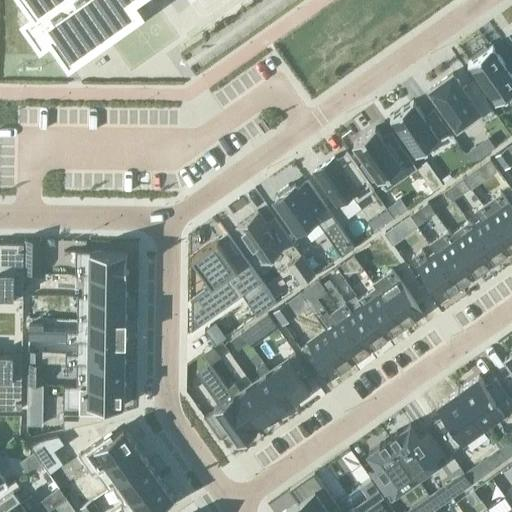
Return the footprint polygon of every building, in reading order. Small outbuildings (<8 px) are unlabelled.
[(24,0),(33,13),(23,20),(41,45),(51,38),(69,64),(142,12),(133,0),(24,0)] [(472,58),(467,62),(468,63),(469,62),(495,99),(494,100),(495,101),(511,89),(511,74),(492,46),(493,45),(492,44),(487,48),(485,45),(470,55),(472,58)] [(429,88),(457,127),(478,112),(483,119),(494,111),(472,80),(462,87),(452,72),(429,88)] [(390,116),(416,153),(449,130),(434,109),(424,115),(413,100),(390,116)] [(366,161),(363,164),(372,178),(376,175),(379,179),(394,168),(400,177),(416,166),(392,132),(383,138),(375,127),(353,142),(366,161)] [(475,145),(465,153),(472,163),(482,155),(475,145)] [(495,154),(498,159),(503,166),(511,159),(511,155),(505,146),(495,154)] [(333,156),(314,170),(337,203),(351,193),(357,201),(373,189),(347,151),(336,159),(333,156)] [(490,157),(462,177),(469,187),(497,167),(490,157)] [(433,190),(442,183),(426,161),(417,167),(433,190)] [(452,199),(469,187),(462,177),(445,189),(452,199)] [(279,194),(275,197),(301,234),(318,222),(341,254),(354,245),(307,179),(296,187),(294,184),(290,187),(288,184),(277,192),(279,194)] [(511,207),(501,191),(482,204),(511,246),(511,207)] [(390,204),(397,215),(407,208),(399,198),(390,204)] [(423,205),(409,214),(416,224),(434,211),(427,201),(423,205)] [(468,220),(467,221),(495,260),(506,252),(505,250),(511,246),(511,248),(511,246),(482,204),(474,211),(480,220),(472,226),(468,220)] [(257,210),(236,224),(262,261),(292,241),(274,215),(266,221),(257,210)] [(384,232),(391,242),(416,224),(409,214),(384,232)] [(448,229),(447,229),(477,273),(488,265),(487,263),(493,259),(494,261),(495,260),(467,221),(450,233),(448,229)] [(447,229),(429,242),(460,285),(471,277),(469,275),(475,271),(477,273),(447,229)] [(192,256),(191,330),(194,330),(194,324),(243,290),(259,312),(275,300),(227,231),(224,233),(192,256)] [(41,238),(25,238),(25,259),(40,260),(41,238)] [(0,296),(21,297),(23,297),(24,242),(0,241),(0,296)] [(421,249),(412,256),(441,298),(443,297),(441,295),(447,291),(449,293),(460,285),(429,242),(435,252),(427,258),(421,249)] [(76,249),(75,273),(126,273),(126,250),(76,249)] [(301,253),(288,263),(302,282),(315,273),(301,253)] [(392,268),(373,281),(404,325),(415,317),(413,315),(419,311),(421,312),(422,311),(392,268)] [(75,273),(82,273),(82,294),(77,294),(77,295),(125,296),(126,273),(75,273)] [(318,278),(300,291),(308,303),(313,310),(314,310),(322,304),(317,297),(326,290),(321,283),(318,278)] [(326,290),(338,306),(345,301),(329,278),(321,283),(326,290)] [(375,286),(358,297),(386,337),(387,336),(385,335),(391,331),(393,332),(404,325),(373,281),(372,282),(375,286)] [(300,291),(274,310),(282,321),(308,303),(300,291)] [(77,295),(77,318),(125,318),(125,296),(77,295)] [(345,301),(338,306),(368,349),(369,349),(368,347),(374,343),(375,345),(386,337),(358,297),(357,298),(362,304),(352,311),(345,301)] [(322,304),(314,310),(351,362),(351,361),(350,360),(356,355),(357,357),(368,349),(338,306),(329,313),(323,304),(322,304)] [(326,329),(301,347),(321,377),(330,371),(332,375),(334,374),(332,372),(338,368),(340,370),(351,362),(314,310),(313,310),(326,329)] [(242,331),(251,344),(277,326),(268,313),(242,331)] [(28,334),(42,335),(42,317),(29,317),(28,334)] [(66,329),(66,340),(125,341),(125,318),(77,318),(77,329),(66,329)] [(231,338),(237,348),(248,341),(241,331),(231,338)] [(65,352),(65,362),(124,363),(125,341),(66,340),(77,341),(76,352),(65,352)] [(211,346),(203,352),(209,362),(210,363),(218,357),(211,346)] [(302,378),(310,373),(295,351),(269,369),(264,361),(263,362),(292,403),(311,390),(302,378)] [(0,407),(21,408),(22,353),(20,353),(0,352),(0,407)] [(28,361),(27,384),(41,384),(42,362),(28,361)] [(63,383),(63,385),(124,385),(124,363),(65,362),(65,363),(76,363),(76,383),(63,383)] [(209,362),(197,370),(204,380),(216,371),(210,363),(209,362)] [(292,403),(263,362),(255,367),(261,375),(251,382),(274,416),(292,403)] [(483,426),(511,405),(511,400),(495,377),(485,384),(478,375),(457,389),(483,426)] [(235,382),(227,387),(232,394),(256,428),(274,416),(251,382),(240,390),(235,382)] [(27,384),(27,424),(41,424),(42,384),(27,384)] [(63,385),(63,427),(102,417),(102,407),(110,408),(110,404),(124,404),(124,385),(63,385)] [(433,421),(452,448),(483,426),(457,389),(437,404),(443,414),(433,421)] [(220,403),(204,414),(219,437),(229,430),(238,442),(257,429),(256,428),(232,394),(220,403)] [(419,480),(448,459),(428,430),(419,436),(410,423),(398,431),(396,430),(395,431),(396,432),(392,435),(391,434),(390,435),(391,436),(389,437),(419,480)] [(110,431),(78,453),(91,472),(135,441),(123,426),(112,434),(110,431)] [(28,443),(40,460),(63,444),(57,435),(28,443)] [(391,500),(419,480),(389,437),(387,439),(386,438),(384,439),(385,440),(381,443),(380,441),(379,442),(380,444),(368,452),(377,465),(370,470),(391,500)] [(135,441),(91,472),(92,472),(96,470),(108,487),(147,460),(135,441)] [(506,458),(511,453),(511,444),(509,441),(499,448),(506,458)] [(30,474),(43,465),(41,462),(33,451),(20,460),(30,474)] [(471,482),(490,469),(483,459),(465,472),(471,482)] [(147,460),(108,487),(109,488),(113,485),(124,502),(121,505),(121,506),(160,478),(147,460)] [(298,501),(285,510),(286,511),(322,511),(336,503),(314,471),(289,488),(298,501)] [(464,471),(430,496),(437,506),(471,482),(464,471)] [(0,489),(8,484),(0,472),(0,489)] [(160,478),(121,506),(125,511),(152,511),(174,497),(160,478)] [(360,485),(368,496),(378,488),(370,478),(360,485)] [(41,500),(37,503),(43,511),(45,511),(66,497),(59,488),(41,500)] [(481,499),(473,488),(464,495),(471,506),(481,499)] [(0,511),(27,511),(13,491),(0,500),(0,511)] [(429,511),(437,506),(430,496),(406,511),(429,511)] [(73,511),(75,510),(66,497),(56,504),(61,511),(73,511)] [(84,511),(99,511),(90,499),(80,506),(84,511)] [(386,511),(378,500),(368,507),(371,511),(386,511)] [(322,511),(357,511),(353,506),(344,511),(342,511),(336,503),(322,511)]
